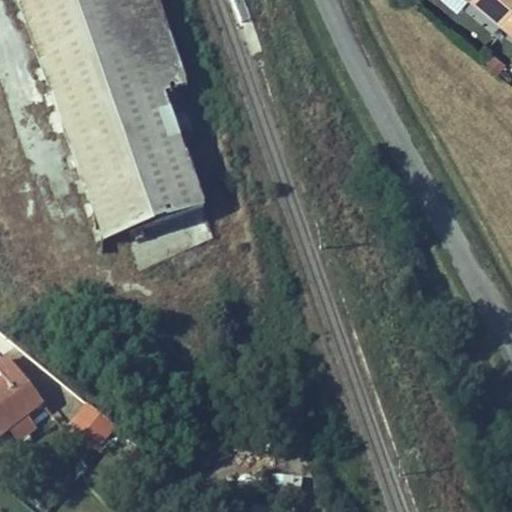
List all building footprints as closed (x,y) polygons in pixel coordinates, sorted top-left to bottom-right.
[(18,0),(65,130),(164,95),(131,0),(18,0)] [(187,87),(156,0),(131,0),(164,95),(187,87)] [(511,0),(476,0),(511,29),(511,0)] [(164,95),(180,138),(202,130),(187,87),(164,95)] [(204,209),(180,138),(164,95),(65,130),(83,181),(129,199),(141,231),(204,209)] [(129,199),(83,181),(105,244),(141,231),(129,199)] [(43,404),(7,359),(0,364),(0,375),(6,383),(0,387),(0,437),(10,429),(26,417),(43,404)] [(116,426),(89,404),(71,426),(97,449),(116,426)] [(36,429),(26,417),(10,429),(19,441),(36,429)] [(271,475),(272,490),(300,490),(300,475),(271,475)]
